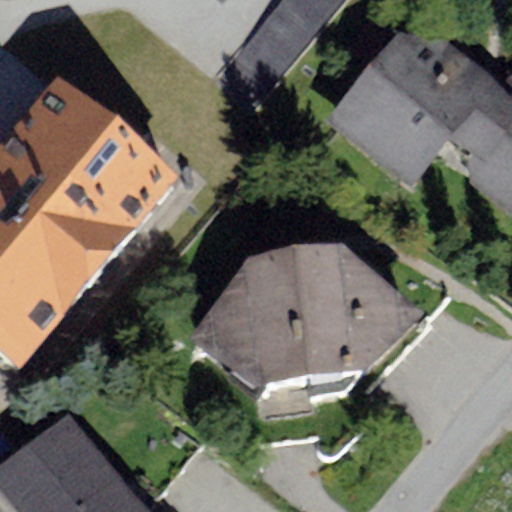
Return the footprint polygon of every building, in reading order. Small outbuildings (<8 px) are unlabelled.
[(282,0),(216,81),(253,112),(345,0),(282,0)] [(400,34),(325,123),(410,188),(451,140),(472,154),(469,182),(511,218),(511,67),(501,84),(444,40),(400,34)] [(56,75),(0,143),(0,347),(23,366),(179,174),(56,75)] [(371,371),(423,315),(344,246),(295,246),(246,260),(187,338),(252,386),(371,371)] [(145,511),(66,414),(0,466),(0,491),(16,511),(145,511)]
